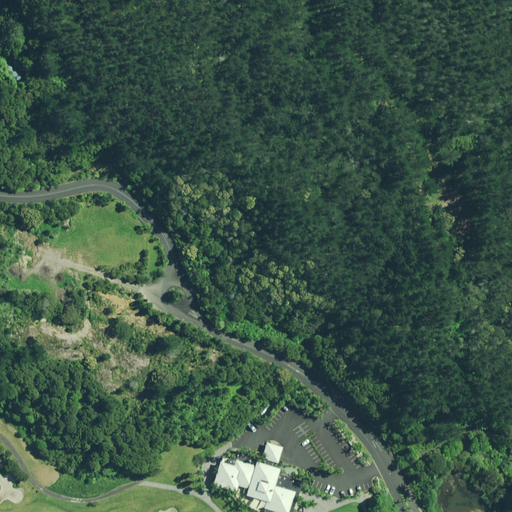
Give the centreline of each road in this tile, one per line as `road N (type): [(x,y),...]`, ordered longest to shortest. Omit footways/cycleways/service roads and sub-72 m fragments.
road 1 (unclassified): [(182,306),(309,380),(361,432),(410,511)]
road 2 (track): [(312,0),(321,36),(400,88),(445,170),(452,257)]
road 3 (unclassified): [(0,198),(104,185),(137,205),(161,234),(178,277)]
road 4 (track): [(387,475),(458,433),(480,427),(511,434)]
